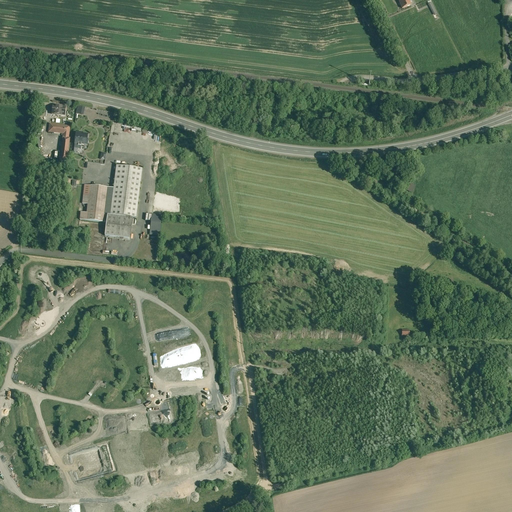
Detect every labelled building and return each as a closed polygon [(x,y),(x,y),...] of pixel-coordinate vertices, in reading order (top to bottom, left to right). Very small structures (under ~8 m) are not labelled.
[(411,5),(408,0),(398,0),(402,9),(411,5)] [(77,106),(75,114),(82,116),(84,108),(77,106)] [(65,110),(53,107),(51,115),(64,117),(65,110)] [(70,127),(50,124),(49,132),(54,133),(64,134),(63,138),(59,162),(66,163),(70,139),(68,139),(70,127)] [(88,135),(82,135),(83,134),(79,133),(79,134),(76,134),(75,144),(78,145),(78,146),(81,146),(81,145),(88,146),(88,141),(87,140),(88,135)] [(142,169),(117,166),(110,216),(133,219),(133,218),(135,219),(142,169)] [(406,191),(410,194),(414,186),(410,184),(406,191)] [(106,188),(90,186),(89,196),(84,195),(83,204),(88,205),(87,213),(81,213),(80,220),(106,223),(107,216),(103,215),(106,196),(106,188)] [(110,216),(107,216),(106,223),(105,236),(130,239),(133,219),(110,216)] [(162,217),(152,216),(150,231),(160,232),(162,217)] [(105,229),(89,227),(86,254),(102,256),(105,229)]
